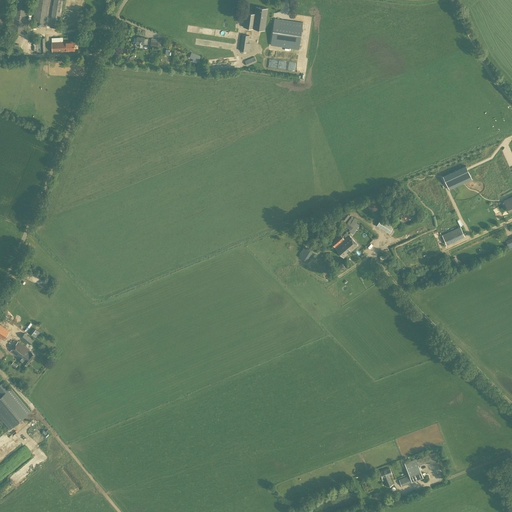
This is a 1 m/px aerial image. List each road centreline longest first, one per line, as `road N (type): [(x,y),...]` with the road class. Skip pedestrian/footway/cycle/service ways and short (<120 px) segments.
road 1 (unclassified): [(0,294),(124,0)]
road 2 (unclassified): [(119,511),(0,370)]
road 3 (unclassified): [(511,403),(407,292)]
